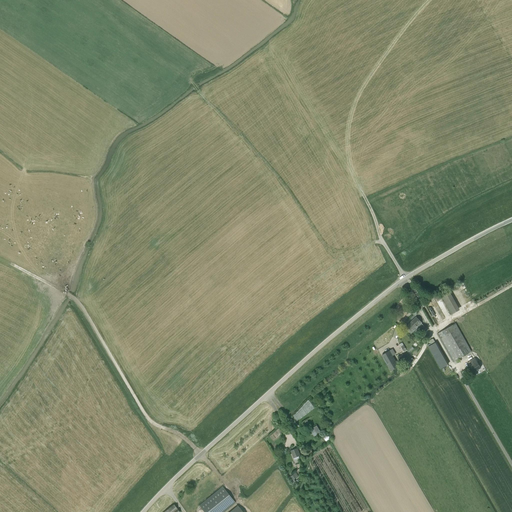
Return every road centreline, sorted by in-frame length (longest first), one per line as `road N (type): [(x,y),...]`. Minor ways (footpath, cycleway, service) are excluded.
road 1 (track): [(511,468),(381,240),(340,255),(331,249),(281,174),(190,83)]
road 2 (unclassified): [(142,511),(406,276),(511,220)]
road 3 (track): [(241,503),(181,436),(150,419),(75,300),(12,263)]
road 4 (track): [(448,0),(365,179),(381,240)]
road 5 (track): [(232,403),(199,454),(162,468),(121,511)]
